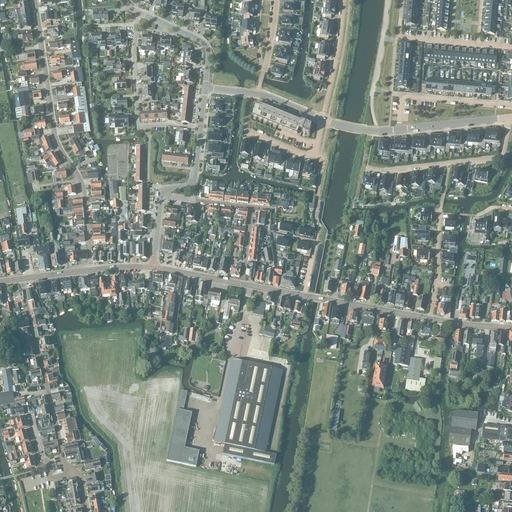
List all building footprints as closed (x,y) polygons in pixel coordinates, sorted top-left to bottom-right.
[(170,5),(170,0),(161,0),(161,9),(166,10),(167,5),(170,5)] [(170,0),(170,5),(173,6),(172,15),(172,16),(175,17),(176,15),(177,15),(178,6),(175,6),(175,3),(173,3),(173,0),(170,0)] [(335,10),(335,4),(333,4),(333,1),(326,0),(324,0),(324,3),(326,3),(326,9),(335,10)] [(251,6),(252,3),(245,1),(243,1),(243,4),(242,4),(241,10),(244,10),(254,11),(254,9),(253,9),(254,6),(251,6)] [(287,5),(286,5),(284,4),(284,7),(283,11),(293,12),(294,5),(293,5),(293,2),(287,2),(287,5)] [(16,10),(16,11),(28,10),(27,3),(20,4),(21,9),(16,10)] [(186,12),(187,4),(182,4),(181,6),(178,6),(177,15),(178,16),(179,17),(182,18),(183,16),(183,11),(186,12)] [(195,12),(192,12),(192,10),(190,9),(190,5),(187,4),(186,12),(189,12),(188,21),(189,21),(189,23),(192,23),(193,22),(194,22),(195,12)] [(497,7),(487,6),(487,9),(486,9),(485,13),(486,13),(497,14),(501,14),(501,12),(498,12),(497,12),(497,7)] [(195,12),(194,22),(195,22),(195,24),(198,24),(199,22),(200,18),(203,18),(204,11),(201,10),(199,9),(195,8),(195,12)] [(335,10),(326,9),(323,9),(323,15),(325,15),(325,18),(331,18),(331,15),(334,16),(334,13),(335,14),(336,10),(335,10)] [(101,10),(93,10),(93,22),(108,21),(109,21),(109,18),(108,18),(108,13),(101,13),(101,10)] [(244,16),(243,19),(250,19),(250,17),(252,17),(253,14),(254,11),(244,10),(243,16),(244,16)] [(212,16),(206,15),(207,11),(204,11),(203,18),(206,18),(205,28),(206,29),(209,30),(209,28),(210,28),(212,16)] [(51,13),(45,14),(46,22),(56,20),(55,15),(57,15),(57,12),(51,13)] [(497,14),(486,13),(486,16),(485,16),(485,20),(486,20),(496,21),(500,21),(500,19),(498,18),(498,19),(496,19),(497,14)] [(292,19),(292,16),(285,15),(284,18),(283,18),(283,20),(282,20),(282,24),(291,26),(292,19)] [(18,22),(18,24),(30,22),(29,16),(22,17),(22,22),(18,22)] [(220,17),(212,16),(210,28),(211,28),(212,30),(215,30),(216,29),(217,24),(220,24),(220,17)] [(243,22),(243,28),(252,28),(252,26),(252,22),(249,22),(250,19),(243,19),(243,22)] [(496,21),(486,20),(485,23),(484,26),(485,27),(495,28),(500,28),(500,26),(497,25),(497,26),(496,26),(496,21)] [(332,31),(333,25),(330,25),(331,22),(324,21),(324,24),(322,24),(321,29),(332,31)] [(446,27),(446,23),(436,22),(436,23),(435,27),(433,27),(433,32),(435,32),(436,30),(446,30),(447,30),(447,27),(446,27)] [(495,33),(495,28),(485,27),(485,30),(484,30),(484,33),(485,33),(484,34),(495,35),(494,37),(497,37),(497,33),(495,33)] [(252,28),(243,28),(243,33),(243,37),(249,36),(249,34),(252,34),(252,30),(252,28)] [(286,32),(281,31),(280,37),(290,38),(290,39),(292,39),(293,30),(287,29),(286,32)] [(332,31),(321,29),(320,35),(320,38),(328,40),(329,36),(331,37),(332,35),(333,35),(333,31),(332,31)] [(115,33),(116,44),(116,46),(124,46),(124,39),(121,40),(120,32),(115,33)] [(22,34),(22,35),(18,36),(19,41),(23,40),(23,43),(29,42),(29,41),(33,40),(32,33),(22,34)] [(92,35),(91,35),(91,41),(88,41),(88,48),(97,47),(96,35),(95,33),(92,33),(92,35)] [(116,48),(116,46),(116,44),(115,33),(110,34),(110,40),(107,40),(107,47),(113,46),(113,48),(116,48)] [(96,34),(96,35),(97,47),(97,49),(98,49),(100,47),(105,47),(105,40),(102,41),(101,34),(96,34)] [(142,42),(138,41),(138,48),(141,48),(141,49),(141,50),(142,51),(146,51),(146,47),(148,36),(142,35),(142,42)] [(149,48),(149,49),(149,52),(154,52),(155,43),(152,43),(153,36),(148,35),(148,36),(146,47),(149,48)] [(243,37),(241,37),(241,40),(240,40),(241,47),(249,46),(249,48),(254,47),(253,41),(252,41),(252,39),(250,39),(249,36),(243,37)] [(167,38),(165,49),(168,49),(168,51),(174,52),(174,46),(171,45),(172,38),(167,37),(166,38),(167,38)] [(290,38),(280,37),(279,42),(285,43),(284,46),(291,47),(291,44),(289,44),(290,39),(290,38)] [(162,48),(165,49),(167,38),(166,38),(161,38),(161,44),(157,44),(157,50),(162,51),(162,48)] [(58,47),(71,45),(70,42),(71,42),(70,39),(57,41),(57,43),(49,44),(50,49),(54,49),(58,49),(58,47)] [(317,50),(329,52),(330,46),(327,46),(328,43),(322,42),(321,45),(319,44),(317,50)] [(278,48),(276,54),(286,56),(287,51),(290,51),(291,47),(284,46),(283,49),(278,48)] [(424,58),(424,61),(428,61),(429,59),(433,59),(434,49),(431,48),(428,47),(428,48),(427,48),(426,58),(424,58)] [(440,60),(441,49),(438,49),(438,48),(435,48),(435,49),(434,49),(433,59),(433,63),(436,63),(436,61),(435,61),(435,59),(440,60)] [(447,60),(448,50),(445,50),(445,49),(442,48),(441,49),(440,60),(440,64),(442,64),(443,61),(442,61),(442,60),(447,60)] [(454,61),(455,51),(452,50),(452,49),(448,49),(448,50),(447,60),(447,64),(449,65),(450,62),(449,62),(449,61),(454,61)] [(186,56),(186,59),(196,60),(197,55),(190,54),(191,51),(184,50),(184,55),(186,56)] [(329,52),(317,50),(316,56),(316,59),(325,60),(325,57),(328,58),(329,52)] [(461,62),(462,51),(459,51),(459,50),(455,50),(455,51),(454,61),(454,65),(456,65),(456,62),(456,61),(461,62)] [(468,62),(469,52),(466,52),(466,51),(462,50),(462,51),(461,62),(460,66),(463,66),(463,63),(463,62),(468,62)] [(475,63),(476,52),(472,52),(473,51),(469,51),(469,52),(468,62),(467,66),(470,66),(470,64),(470,62),(475,63)] [(482,63),(482,53),(479,53),(479,52),(476,51),(476,52),(475,63),(474,67),(477,67),(477,64),(477,63),(481,63),(482,63)] [(19,56),(20,60),(27,59),(27,61),(36,59),(35,52),(26,54),(27,55),(19,56)] [(488,64),(489,54),(486,53),(486,52),(483,52),(483,53),(482,53),(482,63),(481,63),(481,67),(484,68),(484,65),(483,65),(484,64),(488,64)] [(488,64),(488,68),(491,68),(491,65),(490,65),(490,64),(495,65),(496,54),(493,54),(493,53),(490,53),(490,54),(489,54),(488,64)] [(72,54),(64,55),(65,67),(73,66),(72,54)] [(276,54),(275,59),(281,60),(280,63),(287,65),(288,61),(285,61),(286,56),(276,54)] [(59,58),(51,59),(52,64),(60,63),(60,61),(64,61),(64,56),(59,57),(59,58)] [(196,60),(186,59),(185,62),(183,61),(182,67),(189,67),(189,64),(196,65),(197,60),(196,60)] [(115,64),(114,60),(108,60),(108,67),(113,67),(113,73),(125,72),(125,63),(120,63),(120,64),(115,64)] [(37,66),(38,66),(37,63),(36,63),(36,62),(28,64),(28,63),(24,64),(25,71),(29,71),(29,70),(37,69),(37,66)] [(316,71),(324,73),(326,67),(323,67),(324,64),(318,62),(317,65),(316,71)] [(142,75),(152,74),(155,74),(155,70),(154,70),(154,65),(148,66),(148,69),(141,70),(141,75),(142,75)] [(274,67),(273,70),(272,74),(276,75),(276,77),(280,78),(281,76),(283,70),(284,70),(285,67),(277,65),(276,68),(274,67)] [(78,83),(76,68),(65,70),(65,71),(61,72),(53,73),(54,80),(62,79),(62,77),(65,76),(65,77),(71,76),(72,84),(78,83)] [(184,75),(183,78),(194,79),(194,74),(188,73),(188,69),(182,69),(181,74),(184,75)] [(323,79),(324,73),(316,71),(313,70),(312,76),(314,77),(314,80),(320,81),(321,78),(323,79)] [(142,75),(142,80),(148,80),(149,83),(155,83),(155,77),(152,77),(152,74),(142,75)] [(25,78),(21,78),(22,83),(26,83),(27,82),(28,86),(39,84),(39,81),(40,80),(40,79),(39,78),(38,77),(30,78),(30,77),(25,78)] [(194,79),(183,78),(181,77),(180,82),(179,82),(178,83),(178,85),(180,86),(186,86),(187,83),(194,84),(194,83),(195,83),(195,80),(194,79),(195,79),(194,79)] [(127,89),(127,88),(127,84),(126,84),(126,81),(119,81),(119,78),(112,78),(112,82),(117,82),(117,90),(126,89),(127,89)] [(142,94),(143,94),(153,93),(153,90),(155,90),(155,85),(149,85),(149,88),(142,89),(142,94)] [(65,92),(68,91),(68,87),(56,89),(57,96),(66,94),(65,92)] [(185,87),(184,96),(192,97),(193,88),(185,87)] [(28,92),(19,93),(21,108),(31,106),(29,97),(28,92)] [(143,94),(143,99),(150,99),(150,102),(156,102),(156,96),(153,96),(153,93),(143,94)] [(121,112),(121,108),(127,108),(127,99),(120,100),(119,96),(112,97),(113,101),(117,101),(117,105),(114,105),(115,112),(121,112)] [(184,96),(183,105),(191,106),(192,97),(184,96)] [(223,101),(215,100),(213,111),(221,112),(223,101)] [(58,104),(59,111),(68,110),(67,107),(71,106),(70,102),(58,104)] [(254,104),(252,115),(297,134),(299,129),(302,131),(302,132),(309,135),(311,126),(305,124),(301,122),(301,124),(254,104)] [(183,105),(182,113),(190,114),(191,106),(183,105)] [(39,114),(44,113),(44,112),(44,110),(43,110),(43,107),(34,108),(34,109),(31,109),(31,114),(35,113),(35,116),(39,115),(39,114)] [(167,111),(158,112),(158,119),(167,119),(167,111)] [(150,120),(149,112),(140,113),(141,120),(150,120)] [(158,112),(149,112),(150,120),(158,119),(158,112)] [(190,114),(182,113),(181,122),(189,123),(190,114)] [(222,119),(223,115),(216,114),(216,118),(213,117),(213,119),(212,119),(212,120),(211,122),(212,123),(212,124),(212,125),(215,125),(215,126),(221,127),(221,126),(222,126),(222,125),(223,125),(224,124),(224,121),(224,120),(223,120),(223,119),(222,119)] [(116,127),(123,127),(123,128),(128,127),(128,119),(118,119),(117,115),(109,116),(109,124),(115,124),(116,127)] [(60,118),(61,125),(73,123),(72,116),(60,118)] [(77,125),(73,126),(75,134),(85,133),(83,124),(77,125)] [(184,129),(177,128),(176,133),(180,133),(179,142),(178,145),(184,146),(185,143),(186,143),(186,137),(187,137),(187,133),(183,132),(184,129)] [(226,135),(227,131),(218,130),(217,134),(211,133),(210,141),(221,142),(222,134),(226,135)] [(490,144),(491,131),(486,130),(485,140),(482,140),(481,146),(481,148),(484,149),(485,143),(490,144)] [(472,131),(468,131),(467,142),(464,142),(463,148),(467,149),(467,143),(473,143),(474,133),(472,132),(472,131)] [(497,131),(491,131),(490,144),(499,144),(500,138),(496,138),(497,131)] [(455,147),(455,145),(456,135),(454,134),(454,133),(450,133),(449,144),(446,144),(445,152),(449,153),(449,147),(455,147)] [(479,133),(474,133),(473,143),(478,144),(478,146),(481,146),(482,140),(479,140),(479,133)] [(461,135),(456,135),(455,145),(460,146),(460,148),(463,148),(464,142),(461,142),(461,135)] [(436,148),(437,137),(431,136),(430,146),(427,146),(426,152),(430,153),(430,147),(435,148),(436,148)] [(41,145),(37,146),(38,148),(49,143),(47,137),(39,141),(41,145)] [(442,137),(437,137),(436,148),(435,148),(435,150),(444,150),(445,144),(442,144),(442,137)] [(418,150),(419,139),(413,138),(412,148),(409,148),(408,154),(412,155),(412,149),(417,150),(418,150)] [(73,149),(84,143),(82,140),(80,141),(79,139),(78,139),(75,140),(70,143),(69,144),(70,147),(71,147),(72,146),(73,149)] [(424,139),(419,139),(418,150),(417,150),(417,152),(426,152),(427,146),(424,146),(424,139)] [(400,153),(401,140),(395,140),(394,150),(391,150),(390,156),(394,156),(394,153),(400,153)] [(406,141),(401,140),(400,153),(408,154),(409,148),(406,148),(406,141)] [(243,141),(241,154),(248,155),(249,153),(252,153),(253,147),(250,146),(251,143),(243,141)] [(384,142),(380,142),(380,143),(378,143),(378,147),(379,147),(379,152),(385,152),(385,159),(389,159),(390,145),(387,145),(387,143),(384,143),(384,142)] [(49,143),(38,148),(39,150),(42,149),(44,153),(52,149),(49,143)] [(84,143),(73,149),(76,154),(79,153),(81,156),(86,154),(81,146),(85,144),(84,143)] [(222,146),(209,145),(208,153),(214,153),(214,157),(223,158),(223,154),(221,154),(222,146)] [(256,146),(253,158),(261,160),(261,158),(265,159),(266,151),(263,150),(263,147),(256,146)] [(274,165),(276,153),(273,152),(273,153),(270,152),(269,158),(265,158),(264,166),(268,167),(268,164),(274,165)] [(57,158),(54,153),(49,156),(43,160),(47,165),(57,158)] [(162,161),(170,162),(171,154),(163,153),(162,161)] [(283,168),(285,161),(281,161),(282,155),(280,154),(276,153),(274,165),(280,166),(279,167),(283,168)] [(170,162),(179,163),(180,155),(171,154),(170,162)] [(180,155),(179,163),(188,164),(189,156),(180,155)] [(57,158),(47,165),(48,167),(51,165),(53,168),(54,168),(61,164),(57,158)] [(292,161),(287,160),(285,170),(290,171),(288,177),(292,177),(292,178),(298,179),(301,163),(297,162),(297,161),(292,160),(292,161)] [(212,171),(219,172),(220,166),(216,165),(216,163),(210,162),(210,165),(207,165),(206,170),(212,171)] [(312,164),(305,163),(303,174),(303,173),(310,175),(309,176),(314,177),(315,168),(311,167),(312,164)] [(456,170),(454,169),(452,181),(458,182),(457,184),(464,186),(466,175),(461,174),(462,171),(460,170),(460,169),(456,169),(456,170)] [(473,175),(469,174),(465,190),(469,191),(470,189),(472,190),(474,178),(483,180),(482,182),(487,183),(488,180),(487,179),(488,172),(484,171),(484,170),(481,169),(480,170),(476,169),(474,176),(472,176),(473,175)] [(56,171),(57,175),(56,176),(53,176),(54,182),(57,182),(56,179),(57,179),(66,178),(65,170),(56,171)] [(87,172),(88,180),(98,179),(98,172),(87,172)] [(437,173),(429,172),(427,182),(441,185),(443,177),(437,176),(437,173)] [(424,181),(421,180),(422,175),(414,174),(411,185),(419,187),(418,190),(422,191),(424,181)] [(364,177),(363,176),(362,180),(363,181),(362,185),(373,187),(372,192),(376,193),(377,184),(374,184),(375,178),(372,177),(368,176),(368,177),(364,176),(364,177)] [(408,182),(405,182),(406,177),(399,176),(398,178),(397,178),(396,182),(397,182),(396,187),(401,188),(401,189),(401,190),(401,191),(402,191),(402,192),(402,193),(403,193),(403,194),(404,194),(405,194),(405,195),(406,195),(408,182)] [(390,179),(382,178),(379,190),(387,192),(386,194),(391,195),(393,185),(389,184),(390,179)] [(213,182),(207,181),(206,187),(212,188),(212,193),(210,193),(209,199),(216,200),(217,191),(218,182),(213,182)] [(116,183),(109,184),(110,201),(113,201),(114,209),(119,208),(119,202),(118,195),(117,195),(117,188),(116,183)] [(67,188),(64,188),(65,192),(68,192),(68,196),(76,195),(75,187),(67,188)] [(118,195),(119,202),(126,201),(126,187),(117,188),(117,195),(118,195)] [(254,192),(254,195),(254,197),(250,197),(250,204),(257,205),(257,198),(258,193),(254,192)] [(278,207),(283,208),(283,209),(283,210),(284,211),(286,211),(286,210),(287,209),(287,208),(288,208),(288,207),(293,208),(294,199),(290,198),(289,197),(290,195),(285,194),(284,200),(282,200),(281,201),(281,202),(278,202),(278,207)] [(257,205),(269,206),(270,199),(270,198),(270,197),(269,197),(258,195),(257,198),(257,205)] [(74,199),(74,205),(72,205),(72,208),(83,207),(82,199),(74,199)] [(186,217),(186,219),(186,220),(187,220),(188,221),(191,221),(191,222),(198,223),(199,215),(195,214),(196,208),(195,208),(195,207),(192,206),(191,207),(188,206),(186,217)] [(170,217),(180,219),(181,212),(178,211),(178,209),(167,207),(167,209),(166,209),(166,211),(166,212),(166,214),(172,215),(172,217),(170,217)] [(25,247),(30,246),(28,237),(23,238),(22,235),(27,234),(26,225),(24,226),(23,215),(27,214),(26,208),(16,210),(18,227),(15,227),(18,247),(25,246),(25,247)] [(220,221),(219,226),(223,226),(224,219),(227,219),(228,209),(222,208),(222,213),(222,216),(220,216),(218,215),(217,217),(217,220),(220,221)] [(421,214),(420,221),(431,222),(431,221),(432,220),(432,219),(432,218),(432,217),(431,216),(431,215),(428,214),(428,213),(428,209),(422,208),(422,214),(421,214)] [(237,220),(241,220),(242,210),(236,209),(236,216),(234,216),(234,225),(237,225),(237,220)] [(262,214),(256,214),(256,219),(265,220),(266,215),(269,215),(269,210),(263,210),(262,214)] [(98,224),(98,216),(101,215),(101,213),(92,213),(93,224),(98,224)] [(497,215),(496,215),(495,215),(494,228),(502,229),(506,229),(506,227),(507,227),(508,221),(502,220),(503,216),(501,216),(501,215),(500,214),(497,214),(497,215)] [(147,217),(138,217),(138,223),(136,223),(136,231),(142,231),(142,228),(147,228),(147,217)] [(170,217),(172,218),(171,220),(165,220),(165,222),(164,222),(164,224),(164,226),(176,228),(177,226),(179,226),(180,219),(170,217)] [(455,220),(455,217),(449,217),(449,220),(445,219),(445,227),(455,228),(455,220)] [(483,221),(483,220),(479,220),(479,221),(475,221),(475,220),(474,231),(481,231),(480,234),(486,235),(486,234),(486,242),(485,242),(489,242),(491,227),(487,226),(487,227),(486,227),(487,222),(483,221)] [(280,223),(279,230),(281,231),(281,234),(287,235),(287,232),(290,233),(290,232),(291,230),(292,226),(280,223)] [(217,228),(209,226),(208,235),(215,236),(217,228)] [(300,228),(299,235),(304,236),(310,237),(310,234),(313,234),(315,227),(311,227),(311,230),(300,228)] [(418,232),(417,241),(429,242),(429,240),(430,235),(429,234),(429,233),(425,232),(426,228),(419,227),(418,232)] [(162,252),(172,253),(176,231),(166,229),(162,252)] [(444,235),(443,243),(455,244),(456,236),(457,236),(458,233),(451,232),(450,236),(444,235)] [(68,235),(68,240),(74,240),(74,243),(85,242),(84,233),(68,235)] [(35,253),(31,253),(34,270),(39,269),(40,271),(41,272),(51,270),(48,256),(50,256),(49,245),(40,247),(38,235),(32,237),(35,253)] [(276,235),(276,238),(278,239),(277,245),(281,246),(281,247),(285,248),(285,247),(287,247),(288,243),(288,241),(289,240),(284,239),(284,236),(276,235)] [(299,242),(297,249),(307,251),(306,256),(310,256),(311,249),(308,249),(309,244),(304,243),(299,242)] [(416,262),(418,262),(420,260),(428,260),(429,251),(422,250),(423,247),(412,246),(412,250),(417,250),(417,257),(415,258),(415,260),(416,262)] [(264,250),(266,263),(272,262),(269,249),(264,250)] [(177,254),(175,262),(182,264),(183,255),(184,255),(185,251),(179,250),(178,254),(177,254)] [(456,255),(457,251),(450,250),(450,254),(443,254),(442,256),(442,260),(442,263),(449,263),(453,263),(454,255),(456,255)] [(56,256),(51,256),(53,267),(58,266),(58,265),(61,265),(60,258),(62,258),(60,251),(55,252),(56,256)] [(87,251),(78,251),(78,260),(87,259),(87,251)] [(67,253),(67,255),(71,255),(71,262),(77,262),(76,253),(75,252),(67,253)] [(193,267),(200,268),(201,261),(202,258),(195,256),(193,267)] [(201,261),(200,268),(206,270),(209,259),(205,258),(204,262),(201,261)] [(226,259),(222,258),(219,272),(226,274),(229,262),(226,261),(226,259)] [(6,265),(7,275),(11,274),(12,275),(13,275),(14,274),(13,264),(9,264),(9,261),(8,261),(7,260),(6,260),(6,261),(6,265)] [(209,270),(215,272),(216,265),(218,265),(219,262),(211,260),(211,264),(209,270)] [(230,276),(240,277),(241,268),(241,265),(236,264),(236,267),(231,267),(230,276)] [(373,267),(371,275),(378,277),(380,268),(373,267)] [(275,268),(275,271),(274,274),(273,285),(278,286),(279,279),(278,279),(278,277),(277,276),(277,274),(281,275),(282,269),(275,268)] [(274,275),(274,274),(275,271),(267,270),(265,283),(272,284),(274,275)] [(163,274),(154,273),(153,283),(161,283),(161,281),(162,281),(163,274)] [(291,273),(290,273),(289,273),(288,273),(287,274),(286,275),(286,276),(284,275),(282,278),(281,286),(282,286),(282,287),(284,287),(286,287),(288,288),(288,287),(290,288),(291,284),(290,283),(290,279),(292,280),(293,277),(293,276),(293,275),(292,274),(291,273)] [(118,276),(119,282),(120,289),(127,288),(126,275),(118,276)] [(168,285),(168,288),(174,289),(175,287),(177,278),(173,277),(173,276),(170,275),(168,285)] [(343,282),(340,295),(341,295),(342,296),(343,296),(346,296),(347,297),(348,297),(349,297),(350,297),(352,284),(354,276),(350,275),(348,283),(343,282)] [(97,277),(90,278),(90,284),(91,290),(91,289),(92,296),(93,298),(97,298),(96,296),(97,295),(98,294),(98,292),(97,291),(96,291),(95,289),(95,286),(98,285),(97,277)] [(103,279),(99,279),(100,288),(101,288),(102,296),(105,295),(110,295),(110,298),(117,297),(117,294),(116,286),(118,286),(117,277),(112,278),(113,281),(111,282),(112,287),(111,287),(111,289),(109,289),(108,289),(107,287),(106,287),(105,282),(104,283),(103,279)] [(79,292),(80,292),(80,291),(91,289),(89,278),(88,278),(87,278),(85,278),(79,279),(80,289),(74,290),(75,296),(79,295),(79,292)] [(174,289),(173,294),(180,295),(183,279),(177,278),(175,287),(174,289)] [(150,280),(146,281),(144,281),(139,282),(140,293),(142,293),(142,290),(147,289),(147,291),(149,291),(150,288),(150,283),(150,280)] [(325,282),(324,291),(331,293),(333,284),(331,284),(331,281),(328,280),(327,280),(327,283),(325,282)] [(54,294),(60,293),(58,281),(51,282),(52,289),(49,290),(50,296),(54,295),(54,294)] [(66,283),(64,283),(64,281),(59,281),(61,292),(72,290),(71,282),(66,282),(66,283)] [(187,296),(193,297),(195,291),(192,290),(193,282),(186,281),(184,292),(188,292),(187,296)] [(361,288),(362,288),(360,299),(366,301),(368,291),(369,283),(363,282),(361,288)] [(49,290),(49,289),(46,290),(46,283),(39,284),(40,296),(47,295),(47,298),(51,298),(50,296),(49,290)] [(197,301),(202,302),(206,285),(200,284),(199,292),(197,291),(195,299),(197,300),(197,301)] [(354,289),(353,297),(356,298),(356,299),(358,299),(358,298),(359,299),(361,290),(358,290),(359,285),(355,285),(354,289)] [(3,308),(4,308),(7,308),(8,313),(12,313),(10,303),(6,303),(6,302),(3,303),(2,293),(1,293),(0,286),(0,304),(2,304),(2,307),(2,308),(3,308)] [(370,298),(377,300),(380,287),(377,286),(376,288),(372,288),(370,298)] [(28,302),(31,301),(33,310),(38,309),(36,300),(37,300),(35,293),(33,293),(32,289),(26,291),(28,302)] [(203,306),(207,307),(208,299),(220,302),(221,293),(215,292),(215,291),(210,290),(209,295),(205,295),(203,303),(203,306)] [(14,293),(15,302),(24,300),(22,292),(14,293)] [(387,305),(394,306),(396,293),(391,292),(390,295),(389,295),(387,305)] [(266,305),(270,306),(271,303),(274,304),(276,295),(268,293),(266,304),(266,305)] [(175,305),(177,296),(168,294),(167,303),(175,305)] [(226,301),(223,319),(223,325),(229,326),(230,320),(228,319),(230,307),(231,308),(236,308),(235,312),(238,313),(241,298),(236,297),(236,299),(233,298),(229,298),(229,301),(226,301)] [(417,309),(424,310),(426,299),(419,297),(417,309)] [(293,301),(291,300),(286,299),(285,304),(284,304),(282,313),(284,314),(285,311),(285,310),(291,311),(293,301)] [(440,314),(444,315),(446,307),(449,307),(450,300),(447,299),(445,306),(443,306),(444,304),(441,303),(441,305),(438,305),(437,313),(440,314)] [(459,319),(462,319),(468,320),(469,312),(465,311),(465,306),(461,306),(462,301),(457,300),(456,310),(460,311),(459,319)] [(255,306),(252,314),(258,316),(263,317),(266,305),(266,304),(260,302),(260,304),(255,303),(254,306),(255,306)] [(295,312),(298,313),(301,314),(303,307),(300,307),(301,304),(296,303),(294,312),(293,311),(291,320),(290,327),(299,329),(301,322),(293,321),(294,313),(295,313),(295,312)] [(323,318),(322,322),(325,322),(326,318),(329,319),(331,305),(325,304),(323,318)] [(476,306),(474,318),(481,319),(482,307),(476,306)] [(341,309),(333,308),(331,320),(339,321),(341,309)] [(491,313),(492,313),(491,322),(499,323),(499,322),(500,310),(492,310),(491,311),(491,313)] [(351,311),(349,322),(355,323),(354,324),(357,324),(357,323),(358,318),(357,318),(358,313),(355,312),(355,311),(353,311),(352,311),(351,311)] [(375,313),(364,311),(361,323),(372,325),(373,321),(374,321),(375,313)] [(39,317),(32,318),(34,328),(40,327),(46,325),(45,321),(40,322),(41,321),(40,317),(39,317)] [(28,319),(17,321),(19,329),(29,327),(28,319)] [(166,323),(161,322),(158,321),(156,331),(164,333),(166,323)] [(382,330),(382,332),(386,333),(386,330),(387,331),(388,322),(380,321),(378,329),(382,330)] [(397,329),(395,336),(403,338),(403,336),(404,332),(405,328),(404,328),(404,323),(403,323),(403,322),(401,322),(400,322),(399,322),(397,329)] [(174,324),(171,324),(166,323),(164,333),(173,334),(174,324)] [(425,335),(425,337),(429,338),(429,336),(433,336),(435,327),(423,325),(421,334),(425,335)] [(259,334),(274,338),(276,331),(261,327),(259,334)] [(30,328),(23,329),(24,334),(18,335),(19,339),(26,337),(27,341),(32,340),(31,333),(30,328)] [(34,330),(36,338),(49,336),(49,333),(44,334),(44,332),(41,332),(41,329),(34,330)] [(488,346),(486,362),(486,367),(494,368),(495,353),(497,340),(497,333),(491,332),(490,345),(488,346)] [(505,334),(498,333),(497,345),(504,346),(505,334)] [(325,345),(334,346),(336,337),(327,335),(325,345)] [(163,343),(167,344),(169,345),(171,345),(172,338),(161,336),(160,343),(163,343)] [(473,336),(472,345),(477,345),(476,351),(476,357),(483,357),(483,352),(484,342),(482,342),(483,337),(479,337),(479,336),(477,336),(477,337),(473,336)] [(41,341),(42,348),(48,347),(48,351),(55,349),(54,345),(50,346),(49,339),(41,341)] [(374,345),(373,350),(385,352),(386,348),(387,341),(375,339),(374,345)] [(26,350),(24,351),(24,354),(27,353),(28,357),(36,356),(34,349),(29,350),(27,350),(26,350)] [(408,367),(410,351),(396,349),(394,365),(408,367)] [(365,352),(363,364),(370,365),(372,353),(365,352)] [(49,361),(44,362),(45,370),(53,369),(59,368),(58,364),(54,365),(53,360),(54,360),(54,357),(49,358),(49,361)] [(33,359),(33,360),(30,361),(32,366),(34,366),(35,370),(40,368),(38,358),(33,359)] [(422,360),(410,358),(405,390),(418,392),(418,391),(424,392),(426,380),(419,379),(422,360)] [(441,359),(435,358),(433,369),(439,370),(441,359)] [(225,445),(223,454),(274,465),(277,455),(265,453),(283,371),(231,360),(214,443),(225,445)] [(387,384),(388,378),(386,377),(387,368),(383,367),(383,366),(376,365),(372,387),(384,389),(385,384),(387,384)] [(5,393),(0,393),(0,405),(15,404),(13,392),(14,392),(14,393),(18,392),(17,386),(13,387),(10,370),(2,371),(5,393)] [(34,377),(41,375),(40,370),(30,372),(32,379),(35,378),(34,377)] [(47,376),(49,385),(58,382),(57,378),(54,378),(55,377),(54,375),(53,374),(47,376)] [(63,385),(63,382),(49,385),(50,390),(60,388),(59,386),(63,385)] [(183,411),(187,392),(181,390),(166,461),(196,468),(199,452),(185,448),(192,413),(183,411)] [(51,395),(53,400),(58,399),(58,401),(64,400),(63,396),(60,397),(59,393),(51,395)] [(42,402),(40,403),(40,406),(43,405),(48,404),(47,396),(41,398),(42,402)] [(499,407),(499,410),(502,411),(502,410),(510,411),(511,409),(511,403),(504,402),(503,402),(502,407),(499,407)] [(70,403),(55,407),(56,413),(64,411),(64,408),(66,408),(73,406),(73,403),(70,403)] [(10,406),(10,409),(11,414),(12,415),(13,416),(24,414),(23,407),(16,408),(16,405),(10,406)] [(39,415),(39,418),(43,417),(50,415),(48,407),(41,408),(43,415),(39,415)] [(449,444),(469,446),(471,430),(476,430),(478,414),(458,411),(453,414),(449,444)] [(57,414),(58,421),(66,419),(66,420),(71,419),(70,414),(65,415),(64,413),(57,414)] [(44,422),(40,423),(42,429),(49,427),(50,427),(49,423),(52,423),(52,419),(52,418),(51,417),(51,416),(43,418),(44,422)] [(25,417),(13,420),(14,425),(26,422),(25,417)] [(76,418),(63,422),(67,437),(66,438),(65,438),(66,440),(67,440),(68,444),(81,441),(76,418)] [(14,425),(14,426),(15,431),(28,427),(30,426),(28,421),(26,422),(14,425)] [(511,428),(483,425),(482,439),(499,441),(503,442),(506,442),(511,442),(511,428)] [(42,430),(41,430),(42,433),(44,439),(47,438),(48,438),(47,435),(55,433),(54,427),(42,430)] [(50,448),(58,447),(57,441),(48,443),(48,442),(43,443),(45,453),(51,452),(50,448)] [(63,446),(64,451),(79,448),(77,443),(63,446)] [(33,454),(35,453),(33,448),(22,451),(23,456),(33,454)] [(86,460),(83,449),(65,453),(66,458),(76,456),(77,462),(79,462),(86,460)] [(511,453),(504,453),(503,460),(511,461),(511,453)] [(37,461),(36,456),(34,457),(33,457),(24,459),(25,462),(23,463),(23,465),(26,464),(35,462),(37,461)] [(86,471),(95,469),(95,468),(101,467),(99,460),(93,461),(93,462),(85,463),(85,467),(85,470),(86,471)] [(92,475),(94,483),(100,482),(98,474),(92,475)] [(78,488),(76,478),(71,479),(71,482),(69,483),(67,483),(67,486),(69,486),(70,489),(77,488),(78,488)] [(104,491),(103,484),(99,485),(91,487),(92,493),(104,491)] [(78,491),(79,491),(79,489),(79,488),(78,488),(77,488),(70,489),(70,491),(63,493),(64,496),(68,495),(78,493),(78,491)] [(501,493),(501,500),(504,500),(511,501),(511,493),(505,493),(501,493)] [(98,495),(92,496),(94,503),(99,502),(104,501),(104,498),(99,499),(98,495)] [(67,504),(70,503),(71,507),(73,506),(73,507),(81,505),(80,499),(79,499),(72,500),(66,501),(67,504)]
